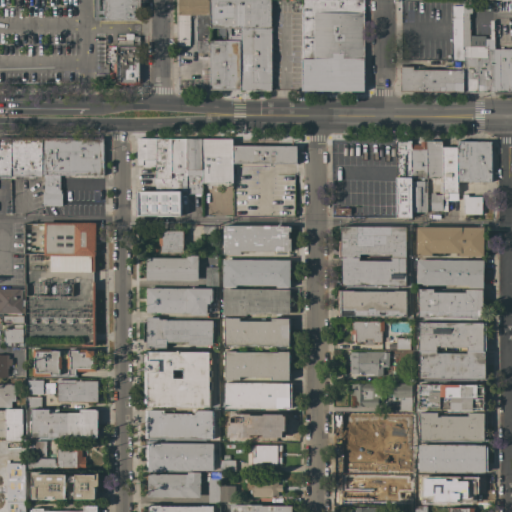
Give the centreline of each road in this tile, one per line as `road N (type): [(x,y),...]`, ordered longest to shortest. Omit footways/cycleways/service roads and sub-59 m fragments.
road 1 (residential): [(315,511),(317,115)]
road 2 (residential): [(120,511),(118,123)]
road 3 (primary): [(509,116),(217,114)]
road 4 (residential): [(509,511),(509,224)]
road 5 (primary): [(0,122),(208,122),(217,114)]
road 6 (primary): [(217,114),(207,106),(81,105)]
